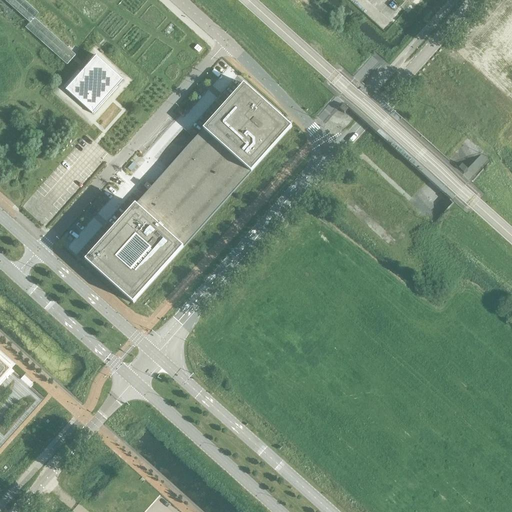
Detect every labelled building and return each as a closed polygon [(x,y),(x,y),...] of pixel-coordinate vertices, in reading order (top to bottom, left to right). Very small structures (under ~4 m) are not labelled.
[(26,0),(6,0),(31,21),(27,27),(68,64),(77,54),(33,14),(37,10),(26,0)] [(199,54),(202,50),(198,45),(194,49),(199,54)] [(123,80),(96,56),(66,90),(93,114),(123,80)] [(244,84),(86,261),(134,304),(292,127),(244,84)] [(395,118),(397,116),(374,95),(372,97),(395,118)] [(343,105),(342,106),(340,108),(340,109),(345,113),(348,110),(343,105)] [(413,166),(416,163),(393,143),(391,146),(413,166)] [(0,448),(44,400),(0,360),(0,448)]
